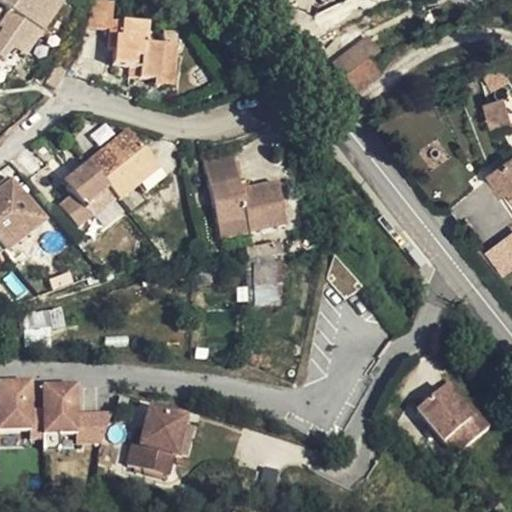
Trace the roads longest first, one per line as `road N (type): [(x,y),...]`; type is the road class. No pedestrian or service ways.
road 1 (residential): [(311,83),(253,112),(186,126),(66,100),(0,150)]
road 2 (tertiary): [(511,335),(311,83)]
